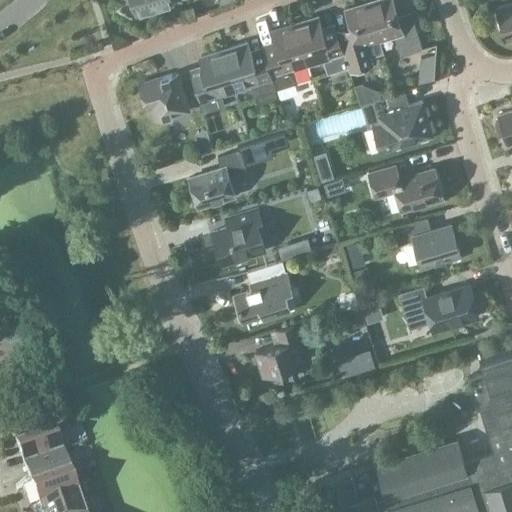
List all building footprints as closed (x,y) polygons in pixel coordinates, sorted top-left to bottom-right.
[(131,0),(136,14),(173,3),(171,0),(131,0)] [(366,43),(380,39),(368,0),(345,8),(350,25),(337,30),(340,40),(348,67),(347,67),(349,73),(373,65),(370,56),(366,43)] [(369,0),(368,0),(380,39),(393,35),(400,55),(422,48),(413,17),(399,21),(392,0),(369,0)] [(506,39),(511,37),(511,2),(496,7),(506,39)] [(334,23),(322,27),(318,16),(295,23),(307,61),(322,57),(327,73),(347,67),(348,67),(340,40),(337,30),(334,23)] [(311,72),(307,61),(295,23),(272,30),(275,40),(262,45),(276,89),(298,83),(296,77),(311,72)] [(262,46),(249,50),(246,41),(224,48),(236,87),(250,82),(254,96),(276,89),(262,45),(261,45),(262,46)] [(236,87),(224,48),(199,56),(202,63),(189,67),(203,113),(225,106),(220,91),(236,87)] [(188,109),(176,72),(138,84),(142,98),(145,101),(149,102),(151,101),(156,119),(188,109)] [(374,100),(361,104),(367,125),(373,123),(381,150),(400,144),(432,134),(422,100),(390,110),(386,96),(374,100)] [(511,109),(498,113),(507,142),(511,140),(511,109)] [(293,115),(285,117),(287,125),(295,123),(293,115)] [(206,128),(195,132),(198,141),(209,138),(206,128)] [(263,135),(250,139),(254,152),(267,147),(263,135)] [(198,206),(234,195),(229,176),(247,171),(240,149),(217,156),(221,167),(189,177),(198,206)] [(399,177),(395,164),(368,172),(376,196),(395,190),(401,210),(443,197),(434,167),(399,177)] [(330,167),(318,171),(321,180),(333,176),(330,167)] [(342,177),(324,183),(328,194),(346,189),(342,177)] [(318,185),(306,189),(310,200),(321,196),(318,185)] [(222,262),(264,249),(257,226),(262,225),(257,209),(228,218),(230,226),(213,231),(222,262)] [(424,232),(420,218),(393,226),(398,244),(413,239),(421,264),(460,253),(451,223),(424,232)] [(328,222),(316,223),(317,239),(329,238),(328,222)] [(309,237),(296,240),(301,254),(313,251),(309,237)] [(358,240),(346,244),(350,254),(361,250),(358,240)] [(334,244),(325,247),(327,255),(336,252),(334,244)] [(270,316),(290,310),(284,291),(291,289),(282,260),(247,271),(252,288),(235,293),(239,308),(237,310),(241,323),(249,320),(247,315),(261,311),(265,315),(270,316)] [(363,267),(353,270),(356,281),(367,278),(363,267)] [(479,315),(469,283),(427,296),(423,284),(399,292),(409,327),(430,321),(432,329),(479,315)] [(344,293),(340,302),(342,308),(359,302),(354,289),(344,293)] [(378,301),(363,306),(368,321),(383,316),(378,301)] [(359,303),(347,307),(353,326),(365,322),(359,303)] [(295,364),(302,362),(298,347),(307,344),(300,322),(276,329),(280,343),(255,350),(262,374),(275,370),(279,383),(299,376),(295,364)] [(456,436),(375,461),(314,479),(324,510),(339,505),(341,511),(511,511),(511,481),(508,483),(506,475),(511,473),(511,340),(478,351),(484,371),(469,376),(492,451),(463,460),(456,436)] [(359,370),(376,365),(370,348),(354,353),(359,370)] [(25,470),(65,456),(55,429),(16,442),(25,470)] [(35,496),(74,482),(65,456),(25,470),(35,496)] [(40,511),(73,511),(83,508),(74,482),(35,496),(40,511)]
